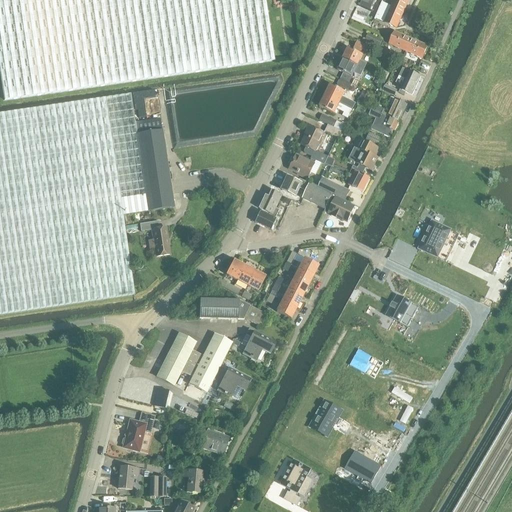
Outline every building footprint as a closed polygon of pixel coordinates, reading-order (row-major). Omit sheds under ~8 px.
[(0,0),(0,74),(4,100),(274,60),(264,0),(0,0)] [(370,10),(372,6),(374,0),(362,0),(361,2),(360,5),(370,10)] [(394,0),(391,7),(403,12),(408,0),(394,0)] [(396,28),(403,12),(391,7),(384,23),(396,28)] [(389,44),(405,51),(411,39),(394,32),(389,44)] [(368,34),(366,40),(380,47),(383,41),(368,34)] [(422,58),(427,46),(411,39),(405,51),(422,58)] [(371,48),(357,42),(354,49),(367,56),(371,48)] [(362,55),(348,48),(343,59),(363,70),(366,64),(360,61),(362,55)] [(360,76),(363,70),(343,59),(337,70),(352,78),(354,73),(360,76)] [(412,95),(420,77),(409,72),(409,71),(402,68),(398,76),(405,79),(400,90),(401,90),(400,93),(404,95),(405,92),(412,95)] [(384,72),(381,78),(385,81),(389,74),(384,72)] [(382,87),(385,81),(381,78),(377,85),(382,87)] [(348,91),(351,85),(340,79),(337,86),(348,91)] [(344,92),(330,85),(324,96),(351,110),(355,102),(349,100),(349,101),(342,97),(344,92)] [(397,90),(385,85),(382,90),(394,96),(397,90)] [(154,89),(139,91),(140,98),(155,95),(154,89)] [(0,314),(134,295),(122,216),(120,198),(145,194),(134,122),(130,94),(0,113),(0,314)] [(348,116),(351,110),(324,96),(319,107),(333,114),(336,108),(344,112),(343,113),(348,116)] [(392,106),(389,112),(384,110),(382,114),(387,116),(387,117),(390,118),(390,119),(399,123),(407,105),(391,98),(388,104),(392,106)] [(377,106),(375,111),(378,113),(379,113),(382,114),(384,110),(377,106)] [(387,116),(382,114),(379,113),(378,113),(373,125),(385,131),(386,128),(394,131),(399,123),(390,119),(390,118),(387,117),(387,116)] [(319,121),(327,125),(334,128),(336,122),(322,115),(319,121)] [(134,122),(145,194),(148,212),(173,208),(162,131),(160,118),(134,122)] [(346,126),(336,122),(334,128),(343,132),(346,126)] [(343,132),(334,128),(327,125),(324,132),(340,139),(343,132)] [(312,157),(311,159),(324,166),(328,157),(315,151),(324,134),(310,127),(301,145),(306,147),(304,152),(305,153),(312,157)] [(365,140),(377,146),(380,139),(369,133),(365,140)] [(377,158),(373,157),(377,149),(358,139),(354,148),(362,152),(356,164),(370,171),(377,158)] [(289,169),(308,178),(314,164),(296,155),(289,169)] [(363,193),(369,178),(359,173),(359,174),(355,172),(348,185),(352,187),(352,188),(363,193)] [(296,196),(300,187),(303,188),(306,182),(300,180),(299,183),(287,177),(286,180),(284,179),(280,186),(283,187),(281,190),(296,196)] [(317,187),(331,193),(335,184),(321,178),(317,187)] [(303,198),(325,209),(331,194),(306,182),(303,188),(307,190),(303,198)] [(349,191),(335,184),(331,193),(345,200),(349,191)] [(269,198),(266,196),(260,207),(259,210),(270,215),(270,216),(275,219),(277,215),(279,210),(276,209),(282,196),(272,191),(269,198)] [(120,198),(122,216),(134,214),(136,214),(138,214),(148,212),(145,194),(120,198)] [(347,202),(341,199),(331,194),(325,209),(326,209),(325,211),(331,214),(330,216),(337,219),(338,218),(347,222),(354,208),(346,204),(347,202)] [(285,197),(282,202),(289,205),(291,200),(285,197)] [(427,204),(416,232),(435,239),(444,243),(455,215),(445,211),(427,204)] [(272,230),(277,220),(275,219),(270,216),(260,212),(255,223),(269,229),(272,230)] [(160,229),(158,222),(139,224),(141,232),(151,230),(153,241),(149,241),(150,249),(154,248),(155,257),(169,255),(165,228),(160,229)] [(500,245),(495,259),(502,261),(507,247),(500,245)] [(296,255),(291,252),(286,263),(291,265),(293,261),(296,255)] [(317,266),(303,258),(296,255),(293,261),(291,265),(298,269),(312,276),(317,266)] [(225,275),(230,277),(236,280),(243,266),(232,260),(225,275)] [(287,272),(291,265),(286,263),(282,270),(287,272)] [(254,272),(243,266),(236,280),(247,286),(254,272)] [(306,287),(312,276),(298,269),(292,279),(306,287)] [(257,291),(265,277),(257,273),(254,272),(247,286),(257,291)] [(278,277),(275,284),(280,287),(283,280),(278,277)] [(218,279),(215,283),(230,291),(233,286),(227,283),(218,279)] [(292,279),(287,290),(301,298),(306,287),(292,279)] [(296,308),(301,298),(287,290),(280,287),(275,284),(271,291),(276,294),(277,291),(284,295),(281,301),(296,308)] [(239,290),(233,286),(230,291),(237,294),(239,290)] [(241,297),(247,300),(250,295),(244,292),(241,297)] [(271,304),(274,297),(269,294),(266,301),(271,304)] [(408,328),(418,309),(397,296),(386,316),(408,328)] [(242,320),(243,318),(249,307),(238,301),(199,300),(199,319),(238,320),(242,320)] [(276,312),(290,319),(296,308),(281,301),(276,312)] [(267,314),(249,306),(249,307),(243,318),(260,327),(267,314)] [(260,349),(269,354),(275,342),(254,331),(253,332),(248,329),(241,344),(247,348),(243,354),(254,360),(260,349)] [(181,372),(191,377),(202,356),(192,350),(196,343),(178,334),(156,376),(174,385),(181,372)] [(206,393),(224,358),(232,343),(213,334),(206,348),(202,356),(191,377),(188,384),(189,384),(206,393)] [(363,345),(354,361),(358,364),(360,360),(378,371),(386,357),(366,346),(363,345)] [(234,386),(244,391),(250,379),(229,368),(222,380),(223,380),(218,390),(229,396),(234,386)] [(409,402),(413,396),(395,386),(392,392),(409,402)] [(164,409),(168,391),(158,389),(154,406),(164,409)] [(402,410),(406,403),(391,395),(387,402),(402,410)] [(226,402),(223,407),(233,412),(236,407),(226,402)] [(327,403),(313,429),(330,439),(335,429),(341,419),(345,412),(327,403)] [(406,409),(401,419),(406,422),(411,412),(406,409)] [(123,446),(123,448),(139,452),(144,432),(150,434),(155,416),(141,413),(138,423),(130,421),(125,439),(122,439),(121,444),(123,446)] [(386,432),(389,427),(377,420),(374,425),(386,432)] [(228,438),(213,433),(214,429),(208,428),(202,449),(223,455),(228,438)] [(369,434),(385,443),(389,437),(373,429),(369,434)] [(386,444),(380,454),(385,457),(391,447),(386,444)] [(355,448),(345,465),(371,480),(381,463),(355,448)] [(294,456),(281,481),(292,487),(290,490),(288,489),(284,496),(296,503),(300,496),(295,493),(297,490),(298,490),(302,482),(308,485),(313,477),(307,474),(311,466),(294,456)] [(133,476),(138,476),(138,469),(119,467),(118,489),(131,490),(133,476)] [(186,493),(200,494),(202,472),(183,471),(182,478),(187,478),(186,493)] [(149,477),(149,496),(149,497),(157,497),(157,477),(149,477)] [(166,478),(157,477),(157,497),(165,497),(166,478)] [(180,502),(174,511),(191,511),(193,509),(180,502)]
